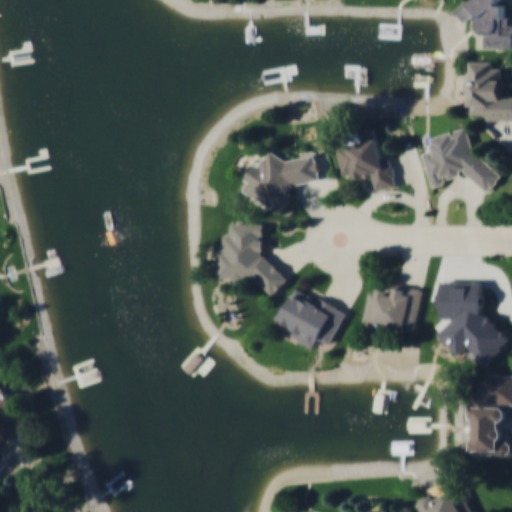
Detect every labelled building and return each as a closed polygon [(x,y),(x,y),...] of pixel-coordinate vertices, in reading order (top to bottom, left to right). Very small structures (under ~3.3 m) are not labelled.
[(511,46),(511,8),(505,0),(469,0),(457,10),(464,18),(477,18),(477,25),(487,37),(487,47),(511,46)] [(497,60),(471,60),(471,109),(488,109),(488,119),(511,119),(511,96),(506,96),(506,69),(497,69),(497,60)] [(377,189),(398,185),(393,155),(382,157),(376,128),(359,131),(360,140),(339,144),(345,176),(374,171),(377,189)] [(466,173),(490,192),(505,172),(464,139),(461,140),(452,133),(431,138),(433,148),(424,150),(433,186),(447,183),(452,176),(466,173)] [(321,179),(317,152),(271,160),(271,159),(245,163),(252,206),(294,199),(291,184),(321,179)] [(266,263),(266,232),(230,232),(230,244),(221,244),(220,281),(281,282),(289,282),(290,263),(266,263)] [(511,338),(486,311),(486,280),(441,280),(442,317),(457,317),(443,331),(443,335),(461,355),(469,347),(485,364),(511,339),(511,338)] [(424,288),(393,282),(391,292),(370,288),(364,322),(416,331),(424,288)] [(282,317),(292,322),(287,333),(317,347),(321,339),(333,344),(349,309),(297,285),(282,317)] [(179,367),(186,374),(200,360),(193,352),(179,367)] [(511,373),(486,374),(486,392),(472,392),(473,453),(511,452),(511,440),(503,440),(503,421),(509,421),(509,403),(511,403),(511,373)] [(0,387),(4,385),(14,401),(10,404),(24,426),(9,435),(0,439),(0,387)] [(476,511),(458,474),(427,490),(427,498),(421,501),(426,511),(476,511)]
